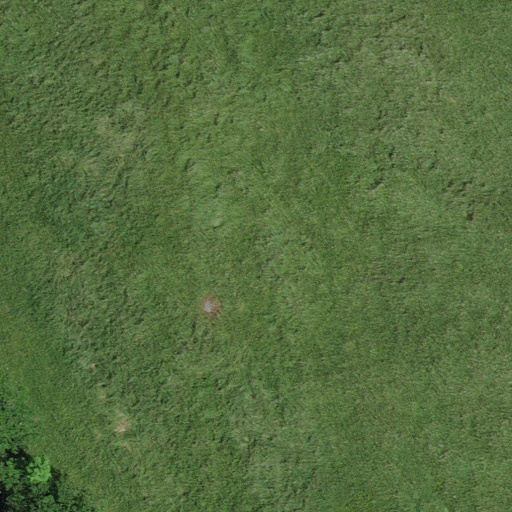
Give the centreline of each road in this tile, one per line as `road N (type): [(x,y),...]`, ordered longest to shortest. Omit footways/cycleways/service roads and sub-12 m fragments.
road 1 (motorway): [(301,0),(409,511)]
road 2 (motorway): [(511,290),(446,0)]
